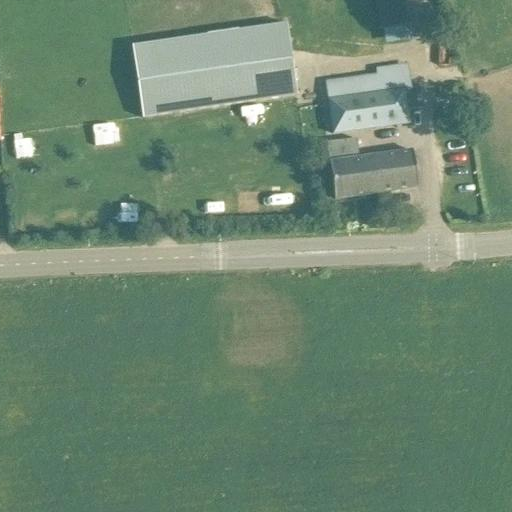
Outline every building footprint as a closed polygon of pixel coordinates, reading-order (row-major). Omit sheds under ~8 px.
[(416,0),(374,0),(378,29),(420,24),(416,0)] [(132,46),(142,118),(296,96),(286,24),(132,46)] [(407,110),(421,108),(419,88),(410,90),(408,72),(326,83),(329,100),(328,100),(333,135),(408,124),(407,110)] [(253,108),(232,109),(232,126),(254,126),(253,108)] [(326,143),(334,200),(417,189),(412,151),(358,158),(356,139),(326,143)] [(306,210),(305,190),(284,190),(285,211),(306,210)] [(236,195),(212,195),(212,212),(236,212),(236,195)] [(141,203),(113,203),(114,224),(142,223),(141,203)] [(20,222),(39,223),(40,207),(21,206),(20,222)] [(274,308),(236,309),(236,359),(274,359),(274,308)]
